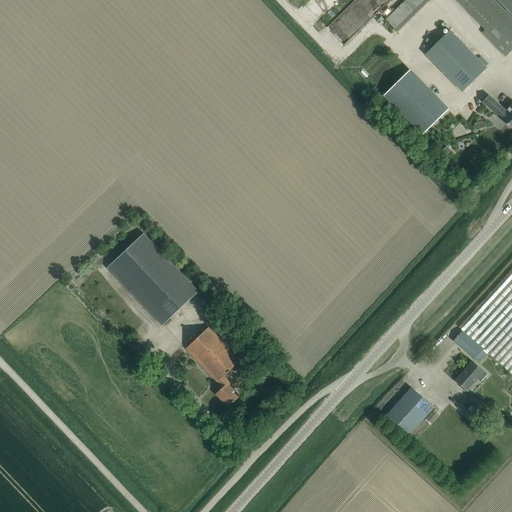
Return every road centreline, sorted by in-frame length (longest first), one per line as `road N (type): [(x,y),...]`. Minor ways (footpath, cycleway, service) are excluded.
road 1 (tertiary): [(358,369),(511,206)]
road 2 (unclassified): [(150,511),(0,355)]
road 3 (unclassified): [(198,511),(308,402),(358,369)]
road 4 (tertiary): [(233,511),(358,369)]
